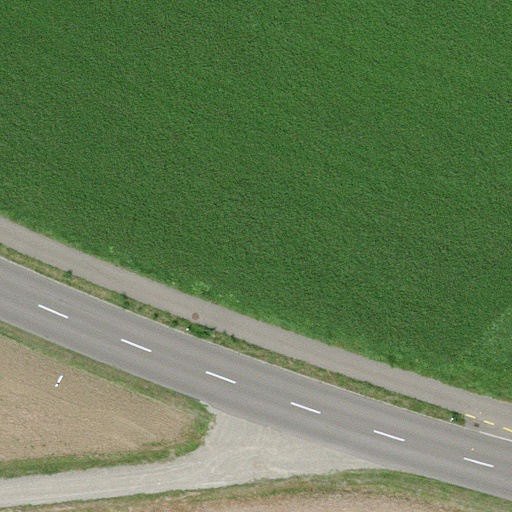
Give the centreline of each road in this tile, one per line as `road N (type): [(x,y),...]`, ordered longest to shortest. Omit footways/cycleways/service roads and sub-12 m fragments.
road 1 (tertiary): [(511,475),(148,355),(0,288)]
road 2 (track): [(437,454),(0,493)]
